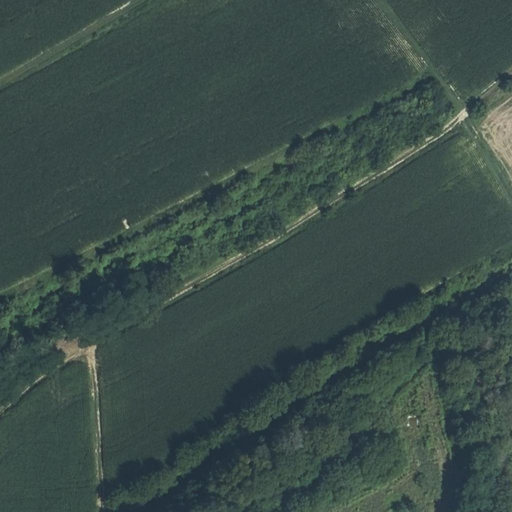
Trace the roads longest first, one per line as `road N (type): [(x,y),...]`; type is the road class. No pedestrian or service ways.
road 1 (track): [(511,78),(450,127),(268,241),(49,366),(0,411)]
road 2 (track): [(106,511),(93,340)]
road 3 (track): [(0,83),(149,0)]
